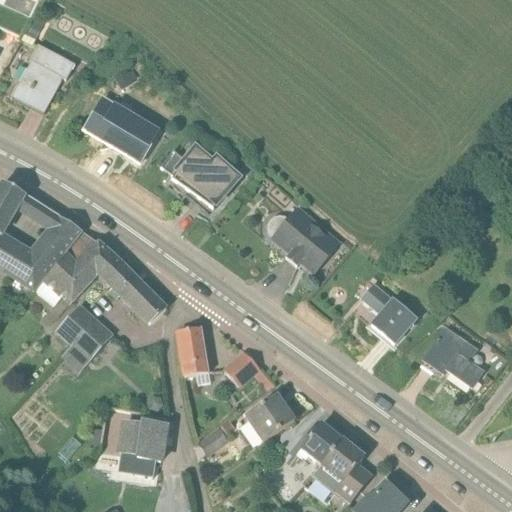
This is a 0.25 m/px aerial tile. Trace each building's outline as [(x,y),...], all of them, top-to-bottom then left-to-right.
[(33,67),(17,98),(41,111),(56,79),(65,83),(74,66),(37,49),(30,65),(33,67)] [(114,109),(96,140),(97,141),(98,139),(123,155),(122,156),(124,157),(124,155),(129,158),(128,159),(129,160),(130,159),(138,164),(137,165),(139,166),(149,148),(148,148),(156,134),(114,109)] [(197,151),(184,166),(171,181),(172,182),(166,190),(181,204),(182,203),(185,199),(207,218),(208,217),(207,216),(211,211),(212,212),(213,211),(212,210),(238,179),(215,158),(211,163),(197,151)] [(0,276),(31,295),(32,294),(41,285),(50,275),(78,232),(47,213),(23,198),(2,186),(0,189),(0,276)] [(268,227),(268,228),(268,233),(269,238),(273,241),(271,243),(312,277),(335,249),(312,230),(314,226),(297,211),(287,223),(285,222),(282,221),(278,220),(275,221),(272,222),(270,224),(268,227)] [(50,275),(41,285),(47,291),(49,290),(52,293),(51,295),(59,302),(61,300),(64,303),(63,305),(68,310),(72,306),(73,307),(99,277),(91,270),(105,253),(96,246),(95,246),(85,238),(85,237),(84,236),(50,275)] [(99,277),(150,327),(166,312),(118,264),(105,253),(91,270),(99,277)] [(370,328),(393,348),(414,323),(373,287),(361,302),(380,317),(370,328)] [(54,336),(65,346),(89,319),(78,308),(54,336)] [(112,339),(89,319),(65,346),(87,366),(112,339)] [(184,381),(208,375),(200,331),(176,336),(181,369),(184,381)] [(445,334),(420,369),(431,377),(440,364),(448,370),(446,373),(471,390),(482,374),(468,364),(474,355),(445,334)] [(239,391),(245,386),(259,373),(243,355),(222,374),(239,391)] [(294,424),(276,398),(240,420),(259,449),(294,424)] [(155,477),(157,464),(159,464),(164,430),(139,426),(139,427),(125,426),(120,454),(123,454),(120,472),(155,477)] [(300,455),(319,470),(321,471),(344,445),(321,427),(300,455)] [(227,443),(218,431),(197,447),(207,459),(227,443)] [(344,445),(321,471),(319,470),(302,489),(326,508),(334,498),(347,509),(371,479),(357,468),(363,460),(344,445)] [(399,511),(405,507),(385,487),(372,501),(368,498),(353,511),(399,511)]
